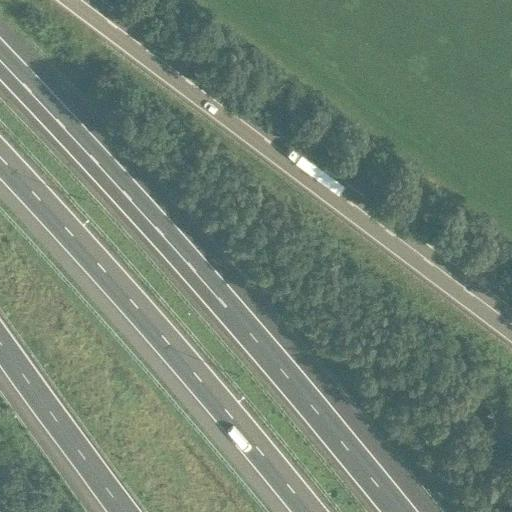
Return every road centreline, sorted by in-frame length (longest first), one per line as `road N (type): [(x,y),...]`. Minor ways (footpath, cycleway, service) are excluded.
road 1 (motorway): [(405,511),(0,60)]
road 2 (motorway): [(511,327),(78,0)]
road 3 (motorway): [(0,170),(158,336),(304,511)]
road 4 (trunk): [(0,342),(128,511)]
